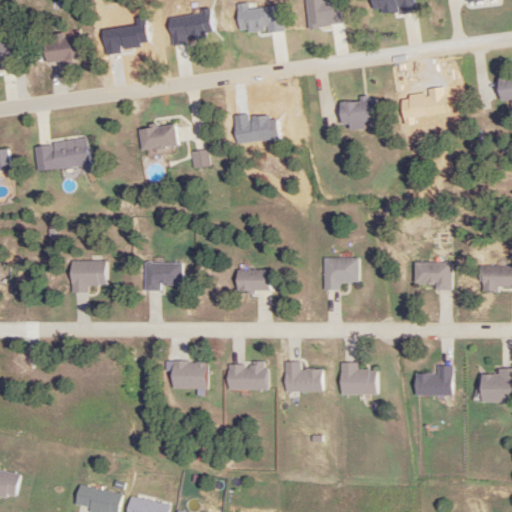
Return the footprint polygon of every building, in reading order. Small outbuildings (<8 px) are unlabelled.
[(82,61),(80,39),(61,41),(60,35),(51,36),(51,42),(41,43),(43,65),(82,61)] [(511,76),(497,76),(497,98),(511,98),(511,76)] [(338,101),(340,129),(363,128),(362,121),(377,120),(375,99),(338,101)] [(137,127),(139,148),(176,145),(174,124),(137,127)] [(33,142),(36,169),(88,164),(85,138),(33,142)] [(0,170),(8,170),(7,149),(0,148),(0,170)]
